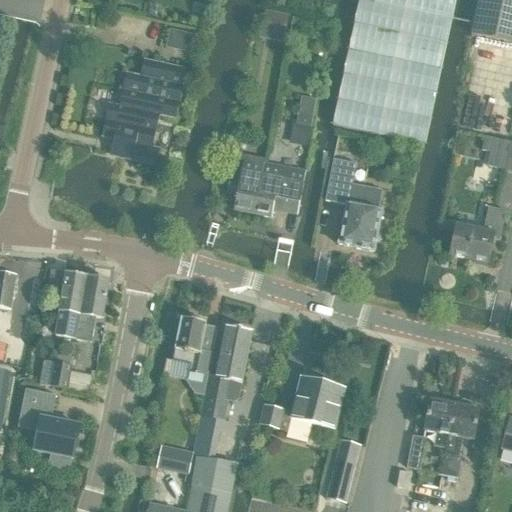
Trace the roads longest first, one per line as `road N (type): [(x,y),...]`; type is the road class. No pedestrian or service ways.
road 1 (tertiary): [(511,349),(146,255)]
road 2 (unclassified): [(89,511),(146,255)]
road 3 (tertiary): [(9,233),(58,14)]
road 4 (tertiary): [(146,255),(9,233)]
